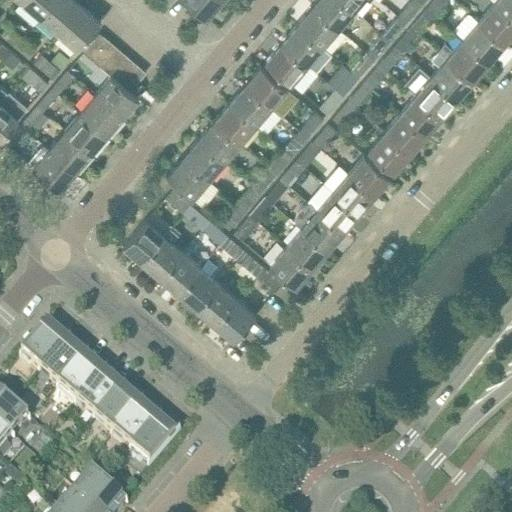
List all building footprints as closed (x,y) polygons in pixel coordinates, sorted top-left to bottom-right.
[(54,0),(22,0),(22,1),(40,17),(54,0)] [(54,0),(40,17),(58,32),(81,5),(75,0),(54,0)] [(185,0),(206,18),(221,0),(185,0)] [(337,28),(353,10),(341,0),(316,0),(311,6),(337,28)] [(361,0),(341,0),(353,10),(361,0)] [(405,23),(421,4),(416,0),(409,0),(397,15),(405,23)] [(433,0),(426,8),(435,15),(447,0),(433,0)] [(511,0),(496,0),(494,2),(511,17),(511,0)] [(511,17),(494,2),(478,21),(504,43),(511,34),(511,17)] [(100,22),(81,5),(58,32),(77,49),(100,22)] [(337,28),(311,6),(296,24),(322,46),(330,53),(345,35),(337,28)] [(426,8),(410,27),(419,34),(435,15),(426,8)] [(462,39),(488,62),(504,43),(478,21),(469,12),(453,31),(462,39)] [(397,15),(381,34),(389,41),(405,23),(397,15)] [(306,64),(322,46),(296,24),(280,42),(306,64)] [(1,35),(15,46),(22,38),(9,26),(1,35)] [(403,52),(419,34),(410,27),(395,45),(403,52)] [(82,52),(92,60),(109,41),(99,32),(82,52)] [(374,59),(389,41),(381,34),(365,52),(374,59)] [(36,50),(22,38),(15,46),(29,58),(36,50)] [(444,43),(437,50),(472,80),(488,62),(462,39),(453,51),(444,43)] [(101,68),(118,48),(109,41),(92,60),(100,67),(101,68)] [(306,64),(280,42),(264,61),(301,92),(317,73),(315,72),(306,64)] [(0,57),(3,60),(11,51),(2,43),(0,44),(0,57)] [(395,45),(379,63),(387,71),(403,52),(395,45)] [(101,68),(110,75),(111,75),(127,56),(118,48),(101,68)] [(472,80),(437,50),(431,57),(440,65),(431,76),(457,98),(472,80)] [(13,68),(21,59),(11,51),(3,60),(13,68)] [(374,59),(365,52),(350,70),(358,77),(374,59)] [(41,53),(33,62),(52,78),(59,69),(41,53)] [(127,56),(111,75),(120,82),(136,64),(127,56)] [(379,63),(363,82),(372,89),(387,71),(379,63)] [(136,64),(120,82),(130,91),(146,72),(136,64)] [(261,65),(245,83),(271,106),(287,87),(261,65)] [(419,66),(403,84),(415,94),(441,117),(457,98),(431,76),(419,66)] [(22,76),(40,92),(48,83),(29,67),(22,76)] [(73,75),(67,69),(51,88),(58,93),(73,75)] [(342,95),(358,77),(350,70),(334,88),(342,95)] [(111,75),(110,75),(95,93),(122,116),(138,98),(130,91),(120,82),(111,75)] [(363,82),(348,100),(356,107),(372,89),(363,82)] [(245,83),(229,102),(255,124),(265,133),(281,115),(271,106),(245,83)] [(51,88),(36,106),(42,111),(58,93),(51,88)] [(326,114),(342,95),(334,88),(318,107),(326,114)] [(9,91),(8,92),(0,101),(0,138),(27,107),(9,91)] [(122,116),(95,93),(79,112),(106,135),(122,116)] [(415,94),(400,113),(426,135),(441,117),(415,94)] [(340,126),(356,107),(348,100),(331,119),(340,126)] [(255,124),(229,102),(213,120),(239,142),(255,124)] [(42,111),(36,106),(20,124),(26,130),(42,111)] [(323,118),(314,111),(298,130),(307,137),(323,118)] [(106,135),(79,112),(64,130),(91,153),(106,135)] [(400,113),(384,131),(410,153),(426,135),(400,113)] [(224,160),(239,142),(213,120),(198,138),(224,160)] [(328,123),(312,142),(320,149),(336,130),(328,123)] [(10,148),(26,130),(20,124),(4,143),(10,148)] [(91,153),(64,130),(48,148),(75,171),(91,153)] [(291,155),(307,137),(298,130),(283,148),(291,155)] [(394,172),(410,153),(384,131),(368,150),(394,172)] [(224,160),(198,138),(182,156),(208,179),(224,160)] [(312,142),(296,160),(305,167),(320,149),(312,142)] [(48,148),(43,144),(27,163),(59,190),(75,171),(48,148)] [(291,155),(283,148),(267,166),(275,173),(291,155)] [(364,154),(348,173),(374,195),(390,176),(364,154)] [(192,198),(208,179),(182,156),(166,175),(192,198)] [(296,160),(281,178),(289,185),(305,167),(296,160)] [(260,192),(275,173),(267,166),(251,184),(260,192)] [(348,173),(332,191),(358,213),(374,195),(348,173)] [(265,196),(273,204),(289,185),(281,178),(265,196)] [(260,192),(251,184),(236,203),(244,210),(260,192)] [(190,204),(172,188),(165,197),(183,212),(190,204)] [(332,191),(317,209),(343,231),(358,213),(332,191)] [(265,196),(249,215),(258,222),(273,204),(265,196)] [(228,229),(244,210),(236,203),(219,222),(228,229)] [(295,215),(295,222),(301,227),(327,250),(343,231),(317,209),(310,203),(303,205),(295,215)] [(199,212),(192,220),(201,228),(208,220),(199,212)] [(233,234),(241,241),(258,222),(249,215),(233,234)] [(141,261),(164,235),(145,219),(122,245),(141,261)] [(208,220),(201,228),(219,244),(227,235),(208,220)] [(164,235),(141,261),(159,277),(182,251),(172,242),(178,234),(170,227),(164,235)] [(301,227),(286,246),(311,268),(327,250),(301,227)] [(227,235),(219,244),(238,259),(245,251),(227,235)] [(295,287),(311,268),(286,246),(269,265),(295,287)] [(182,251),(159,277),(178,292),(200,266),(182,251)] [(245,251),(238,259),(256,275),(263,267),(245,251)] [(200,266),(178,292),(196,308),(218,282),(200,266)] [(256,275),(274,291),(282,283),(263,267),(256,275)] [(218,282),(196,308),(214,324),(237,297),(218,282)] [(237,297),(214,324),(233,340),(256,314),(237,297)] [(57,333),(47,325),(21,355),(40,372),(67,341),(70,337),(61,329),(57,333)] [(59,387),(85,357),(89,352),(79,344),(75,349),(67,341),(40,372),(59,387)] [(94,364),(85,357),(59,387),(77,403),(103,372),(107,368),(97,360),(94,364)] [(95,419),(121,388),(125,384),(116,376),(112,380),(103,372),(77,403),(95,419)] [(130,396),(121,388),(95,419),(113,434),(139,404),(143,399),(134,391),(130,396)] [(0,393),(0,426),(12,437),(28,418),(0,393)] [(132,450),(158,419),(162,415),(152,407),(148,411),(139,404),(113,434),(132,450)] [(167,427),(158,419),(132,450),(150,465),(180,430),(170,422),(167,427)] [(0,450),(12,437),(0,426),(0,450)] [(67,433),(59,443),(67,450),(70,445),(75,440),(67,433)] [(127,502),(122,498),(92,472),(76,490),(101,511),(109,511),(114,507),(119,511),(127,502)] [(13,486),(7,493),(13,498),(19,492),(13,486)] [(101,511),(76,490),(61,508),(64,511),(101,511)]
